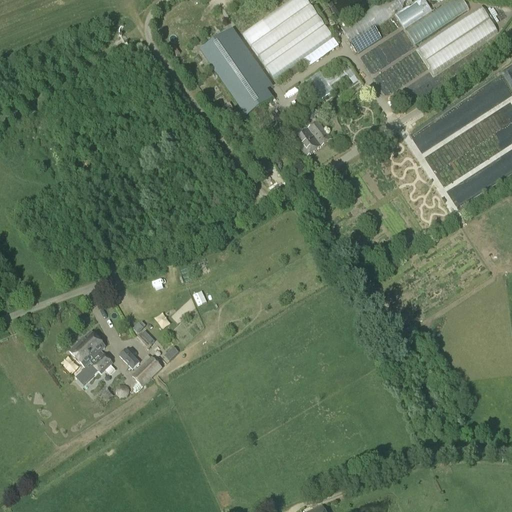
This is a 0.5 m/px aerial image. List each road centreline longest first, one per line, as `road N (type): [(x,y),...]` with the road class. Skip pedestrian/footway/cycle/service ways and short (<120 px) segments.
road 1 (unclassified): [(511,28),(488,60),(245,217),(0,316)]
road 2 (unknown): [(257,209),(178,62)]
